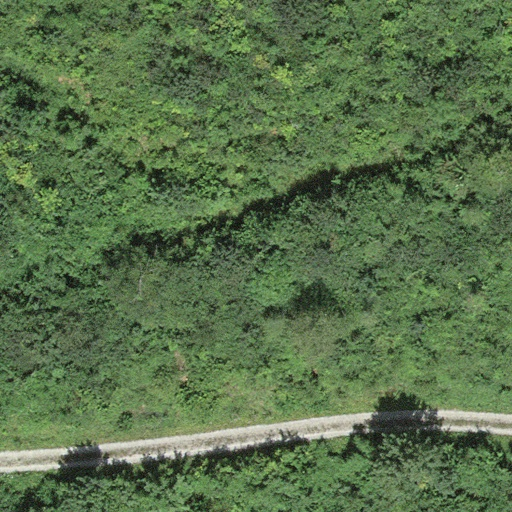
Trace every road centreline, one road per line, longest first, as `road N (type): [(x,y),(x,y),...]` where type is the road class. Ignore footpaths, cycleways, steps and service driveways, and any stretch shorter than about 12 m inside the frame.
road 1 (track): [(511,118),(0,300)]
road 2 (track): [(511,434),(394,431),(177,470),(0,465)]
